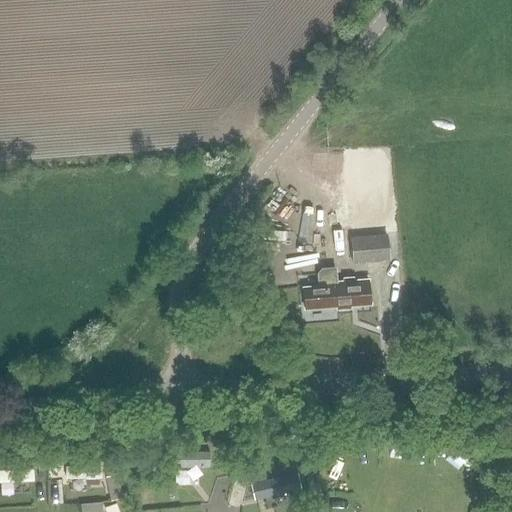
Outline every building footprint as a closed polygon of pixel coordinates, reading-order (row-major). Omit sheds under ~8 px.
[(353,226),(392,223),(385,149),(347,153),(353,226)] [(347,247),(379,247),(379,237),(347,236),(347,247)] [(348,262),(385,260),(384,247),(347,249),(348,262)] [(317,277),(318,287),(303,288),(304,309),(339,306),(338,295),(369,293),(368,277),(335,280),(335,272),(321,273),(317,277)] [(288,474),(249,483),(252,497),(291,488),(288,474)]
